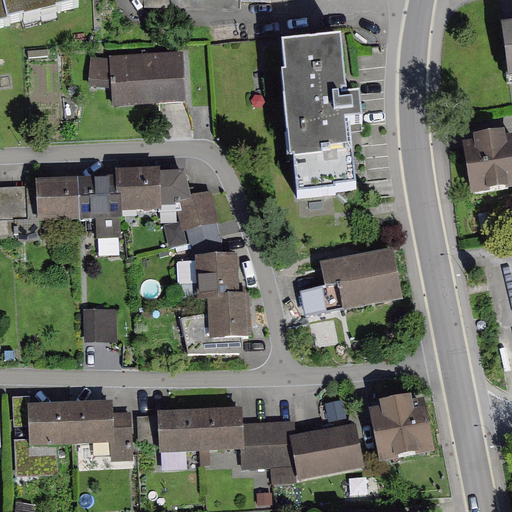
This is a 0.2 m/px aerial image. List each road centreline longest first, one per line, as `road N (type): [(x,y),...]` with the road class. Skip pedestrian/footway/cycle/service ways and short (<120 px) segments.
road 1 (residential): [(422,0),(413,134),(455,360)]
road 2 (residential): [(0,157),(213,154),(225,167),(270,290)]
road 3 (residential): [(289,378),(0,378)]
road 4 (residential): [(455,360),(289,378)]
